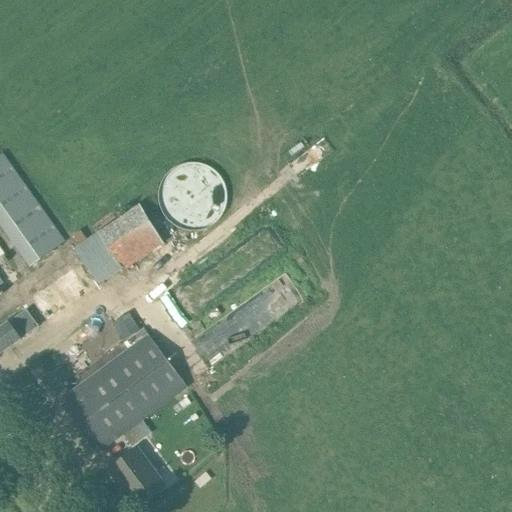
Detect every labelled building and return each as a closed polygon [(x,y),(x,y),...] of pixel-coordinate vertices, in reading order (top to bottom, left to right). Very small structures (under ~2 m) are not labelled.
[(64,243),(1,156),(0,157),(0,223),(31,267),(64,243)] [(223,205),(223,199),(223,193),(221,187),(218,182),(215,177),(210,173),(205,170),(199,168),(193,167),(187,168),(181,169),(176,172),(171,175),(167,179),(163,184),(161,190),(160,196),(160,202),(161,208),(164,213),(167,219),(171,223),(176,226),(181,229),(187,230),(193,231),(199,230),(205,228),(210,225),(215,221),(218,216),(221,211),(223,205)] [(138,206),(74,249),(82,262),(99,286),(163,243),(138,206)] [(87,294),(70,270),(30,299),(47,322),(87,294)] [(26,311),(0,328),(0,353),(39,328),(26,311)] [(148,336),(142,328),(127,340),(132,347),(58,403),(96,454),(123,434),(132,447),(151,433),(142,420),(186,387),(148,336)] [(76,368),(59,344),(69,336),(68,335),(50,348),(46,343),(10,370),(29,396),(52,379),(56,384),(87,361),(86,360),(76,368)] [(163,487),(135,450),(108,470),(136,507),(163,487)]
